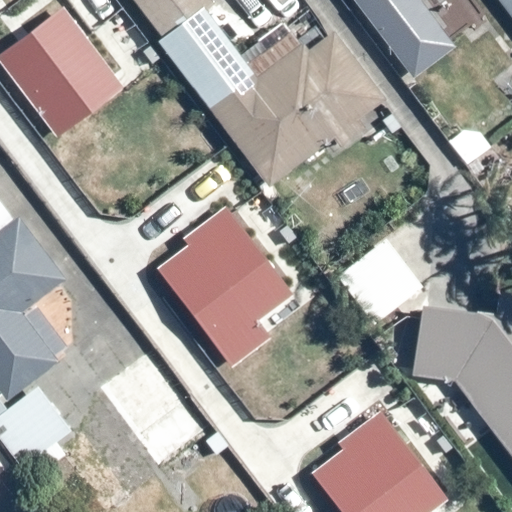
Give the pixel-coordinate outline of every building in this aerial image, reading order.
[(292,28),(262,51),(224,0),(131,0),(274,194),(393,106),(332,24),(304,44),(292,28)] [(357,0),(418,82),(458,52),(424,5),(430,0),(357,0)] [(147,192),(173,174),(161,156),(184,139),(172,123),(125,56),(113,64),(48,110),(39,97),(1,124),(72,224),(98,206),(130,252),(115,263),(151,315),(225,263),(189,211),(169,224),(147,192)] [(81,398),(56,365),(69,354),(30,304),(63,278),(0,196),(0,432),(25,464),(38,454),(49,468),(69,452),(59,440),(71,431),(58,415),(81,398)] [(424,286),(387,236),(338,273),(375,323),(424,286)] [(511,328),(436,302),(412,369),(469,389),(511,447),(511,328)] [(214,425),(152,344),(102,383),(165,463),(214,425)] [(0,511),(31,511),(0,468),(0,511)]
